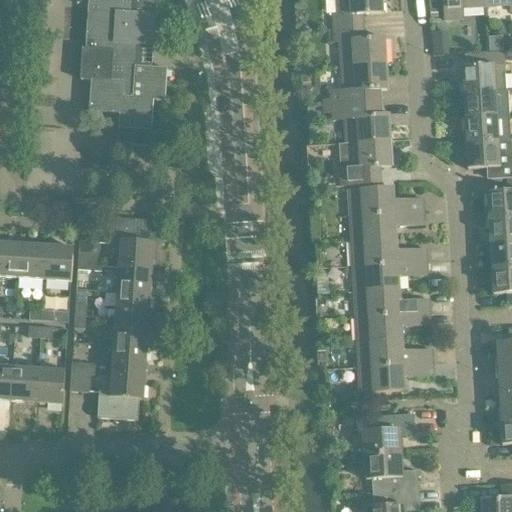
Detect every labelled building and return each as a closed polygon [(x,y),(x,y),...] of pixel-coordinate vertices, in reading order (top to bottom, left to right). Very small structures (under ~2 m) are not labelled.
[(152,48),(154,16),(155,0),(89,0),(87,43),(86,43),(86,51),(83,50),(81,81),(91,82),(89,113),(121,115),(119,146),(149,148),(149,133),(151,133),(153,101),(164,102),(166,70),(151,69),(152,48)] [(331,17),(332,30),(358,29),(357,17),(382,15),(381,0),(336,0),(338,16),(331,17)] [(485,8),(484,0),(443,0),(445,23),(464,21),(464,9),(485,8)] [(511,0),(484,0),(485,8),(510,7),(510,13),(511,12),(511,0)] [(339,43),(341,68),(385,66),(383,40),(358,42),(358,29),(332,30),(333,44),(339,43)] [(461,69),(463,95),(495,93),(506,93),(504,54),(468,56),(468,69),(461,69)] [(323,102),(323,108),(337,107),(376,106),(376,99),(380,99),(379,93),(387,92),(385,66),(341,68),(342,94),(330,94),(330,102),(323,102)] [(463,95),(464,120),(497,118),(495,93),(463,95)] [(344,121),(346,146),(390,143),(388,117),(381,118),(380,111),(377,112),(376,106),(337,107),(323,108),(323,115),(331,114),(332,121),(344,121)] [(464,120),(466,145),(498,144),(497,118),(464,120)] [(390,143),(346,146),(339,146),(342,188),(380,186),(379,170),(391,169),(390,143)] [(498,144),(466,145),(468,172),(500,170),(498,144)] [(487,195),(488,221),(511,219),(511,180),(506,181),(507,193),(487,195)] [(348,193),(350,219),(424,215),(423,202),(393,203),(392,190),(348,193)] [(350,219),(351,244),(395,242),(395,229),(425,228),(424,215),(350,219)] [(511,219),(488,221),(490,246),(511,244),(511,219)] [(119,251),(118,269),(152,271),(154,245),(150,244),(151,223),(111,220),(109,251),(119,251)] [(351,244),(353,269),(427,265),(426,252),(396,254),(395,242),(351,244)] [(80,243),(78,272),(90,273),(91,262),(99,262),(100,244),(80,243)] [(0,279),(19,280),(21,246),(0,244),(0,279)] [(511,244),(490,246),(491,271),(511,269),(511,244)] [(19,280),(45,282),(47,248),(21,246),(19,280)] [(47,248),(45,282),(71,284),(73,250),(47,248)] [(91,262),(90,273),(102,274),(102,262),(99,262),(91,262)] [(353,269),(354,294),(398,292),(398,280),(428,278),(427,265),(353,269)] [(118,269),(117,295),(151,297),(152,271),(118,269)] [(511,269),(491,271),(493,297),(506,296),(507,309),(511,308),(511,269)] [(354,294),(356,319),(430,315),(429,302),(399,304),(398,292),(354,294)] [(117,295),(115,321),(149,323),(151,297),(117,295)] [(76,306),(75,318),(86,319),(87,307),(76,306)] [(30,323),(42,323),(42,312),(30,311),(30,323)] [(42,312),(42,323),(54,324),(54,313),(42,312)] [(356,319),(357,345),(401,342),(401,330),(431,328),(430,315),(356,319)] [(86,319),(75,318),(74,330),(85,331),(86,319)] [(115,321),(113,347),(147,349),(149,323),(115,321)] [(28,340),(40,341),(41,329),(29,329),(28,340)] [(41,329),(40,341),(52,341),(53,330),(41,329)] [(496,345),(497,371),(511,370),(511,331),(508,332),(509,344),(496,345)] [(357,345),(359,370),(433,365),(432,353),(402,354),(401,342),(357,345)] [(113,347),(111,373),(146,375),(147,349),(113,347)] [(70,394),(90,395),(91,377),(83,377),(83,365),(72,365),(70,394)] [(95,366),(83,365),(83,377),(91,377),(95,377),(95,366)] [(433,365),(359,370),(360,396),(405,393),(404,380),(434,378),(433,365)] [(0,402),(10,403),(13,369),(0,368),(0,402)] [(10,403),(36,405),(39,371),(13,369),(10,403)] [(511,370),(497,371),(499,396),(511,395),(511,370)] [(39,371),(36,405),(63,407),(65,373),(39,371)] [(146,375),(111,373),(110,391),(100,390),(98,420),(138,423),(139,401),(144,402),(146,375)] [(511,395),(499,396),(500,422),(511,420),(511,395)] [(363,434),(364,458),(401,456),(400,437),(414,436),(413,417),(368,419),(369,434),(363,434)] [(511,420),(500,422),(502,447),(511,446),(511,420)] [(371,482),(372,496),(417,493),(416,474),(402,475),(401,456),(364,458),(366,482),(371,482)] [(482,502),(482,511),(511,511),(511,487),(506,488),(507,500),(482,502)] [(367,510),(367,511),(418,511),(417,493),(372,496),(373,509),(367,510)]
